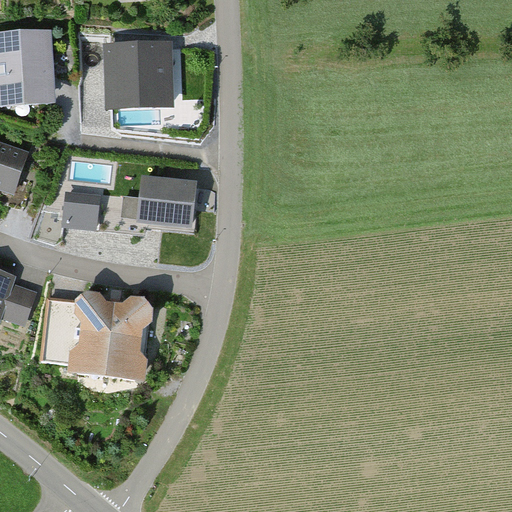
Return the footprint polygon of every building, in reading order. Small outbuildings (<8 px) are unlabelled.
[(0,100),(55,98),(52,22),(0,24),(0,100)] [(169,43),(109,45),(111,110),(171,107),(169,43)] [(165,115),(117,115),(117,126),(165,126),(165,115)] [(27,150),(0,140),(0,196),(10,200),(27,150)] [(201,177),(142,170),(136,217),(195,225),(201,177)] [(100,206),(67,204),(66,230),(98,232),(100,206)] [(0,305),(13,272),(0,266),(0,305)] [(155,298),(78,286),(65,367),(142,379),(155,298)]
